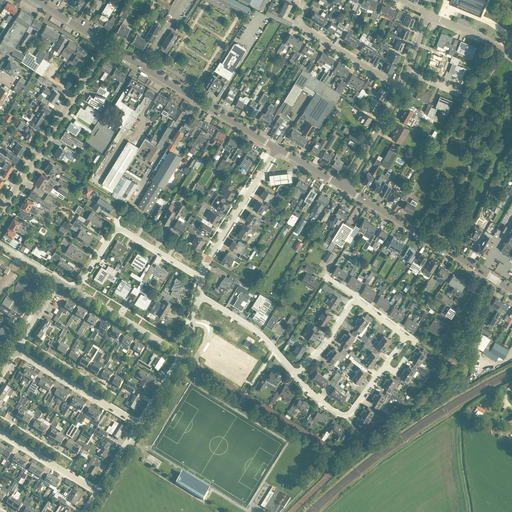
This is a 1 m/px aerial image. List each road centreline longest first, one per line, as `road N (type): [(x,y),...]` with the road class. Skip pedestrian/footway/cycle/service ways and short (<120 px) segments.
road 1 (residential): [(337,454),(199,366),(208,328),(192,320)]
road 2 (tertiary): [(0,213),(107,45)]
road 3 (tertiary): [(277,148),(107,45)]
road 4 (tertiary): [(511,289),(344,187)]
road 5 (residential): [(75,290),(117,229),(200,274)]
road 6 (residential): [(277,148),(200,274)]
road 7 (residential): [(139,425),(17,348)]
road 8 (residential): [(400,86),(300,21),(308,0)]
road 9 (residential): [(198,294),(261,334),(295,374)]
road 10 (residential): [(182,356),(75,290)]
road 11 (residential): [(295,374),(345,413),(384,365)]
